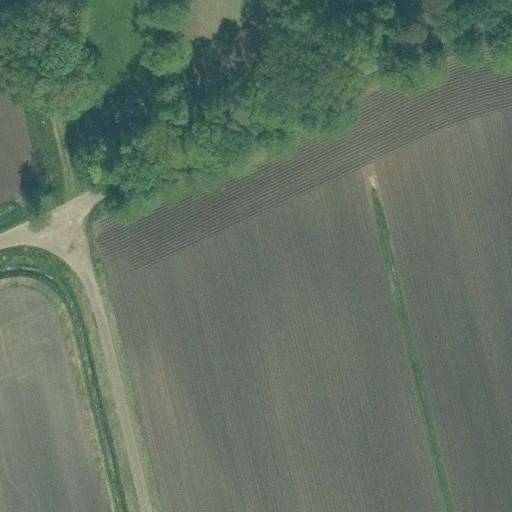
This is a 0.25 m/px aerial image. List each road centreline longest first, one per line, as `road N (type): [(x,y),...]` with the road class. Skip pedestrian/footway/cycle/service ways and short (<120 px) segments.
road 1 (unclassified): [(63,211),(289,101),(450,34),(511,19)]
road 2 (unclassified): [(63,211),(86,262),(145,511)]
road 3 (track): [(30,0),(79,203)]
